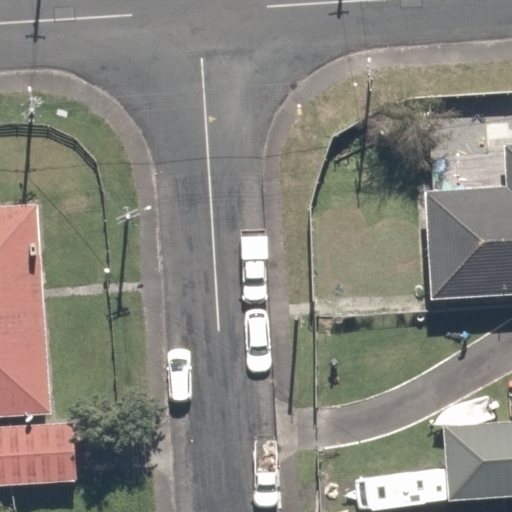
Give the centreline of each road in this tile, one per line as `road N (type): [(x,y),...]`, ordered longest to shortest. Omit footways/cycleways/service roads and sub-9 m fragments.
road 1 (residential): [(228,511),(199,17)]
road 2 (residential): [(199,17),(462,0)]
road 3 (residential): [(0,28),(199,17)]
